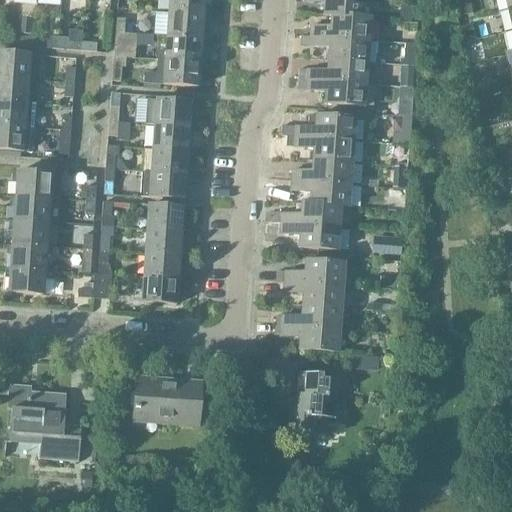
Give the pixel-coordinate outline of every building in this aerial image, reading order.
[(168,0),(168,14),(203,16),(203,14),(205,14),(206,6),(204,5),(203,0),(168,0)] [(322,17),(330,18),(362,20),(362,19),(363,0),(303,0),(303,5),(323,6),(322,17)] [(168,14),(166,38),(201,40),(202,38),(204,38),(204,30),(202,29),(203,16),(168,14)] [(124,35),(125,19),(116,18),(115,34),(124,35)] [(310,28),(309,39),(368,43),(370,20),(362,19),(362,20),(330,18),(329,30),(310,28)] [(135,35),(124,35),(115,34),(113,58),(133,60),(135,35)] [(33,47),(34,38),(19,37),(19,46),(33,47)] [(34,38),(33,47),(48,49),(49,40),(34,38)] [(201,40),(166,38),(165,52),(156,52),(155,61),(157,61),(200,64),(200,62),(202,62),(203,54),(200,54),(201,40)] [(368,43),(309,39),(308,49),(328,50),(327,62),(367,65),(368,43)] [(67,41),(67,50),(81,51),(82,43),(67,41)] [(82,43),(81,51),(96,53),(97,44),(82,43)] [(0,78),(38,81),(39,57),(0,54),(0,78)] [(144,73),(143,84),(197,88),(198,86),(200,86),(201,78),(199,78),(200,64),(157,61),(156,74),(144,73)] [(367,65),(327,62),(326,74),(307,73),(306,83),(365,87),(367,65)] [(121,68),(112,67),(111,81),(120,82),(121,68)] [(65,83),(74,84),(75,69),(66,68),(65,83)] [(0,103),(35,105),(36,106),(38,81),(0,78),(0,103)] [(74,84),(65,83),(64,97),(73,98),(74,84)] [(364,110),(365,87),(306,83),(305,94),(325,95),(324,107),(364,110)] [(154,126),(189,129),(189,128),(191,128),(192,119),(189,119),(190,105),(148,102),(146,125),(154,126)] [(0,127),(33,130),(35,105),(0,103),(0,127)] [(401,105),(401,117),(411,118),(412,106),(401,105)] [(108,124),(117,124),(118,108),(109,107),(108,124)] [(61,131),(70,132),(71,116),(62,116),(61,131)] [(355,120),(315,117),(308,117),(307,129),(295,128),(294,138),(353,142),(355,120)] [(117,124),(108,124),(107,137),(116,137),(117,124)] [(154,126),(152,151),(187,153),(187,152),(189,152),(190,143),(188,143),(189,129),(154,126)] [(33,130),(0,127),(0,151),(32,154),(33,130)] [(70,132),(61,131),(60,145),(70,146),(70,132)] [(312,150),(311,162),(352,164),(353,142),(294,138),(287,138),(286,148),(312,150)] [(106,155),(105,172),(114,172),(115,156),(119,156),(119,148),(106,147),(106,155)] [(152,151),(151,175),(185,177),(185,176),(188,176),(188,167),(186,167),(187,153),(152,151)] [(291,172),(290,182),(350,186),(352,164),(311,162),(310,174),(291,172)] [(105,172),(104,184),(113,185),(114,172),(105,172)] [(16,184),(15,198),(49,200),(59,200),(61,176),(17,173),(17,175),(14,175),(14,184),(16,184)] [(141,174),(140,199),(184,201),(184,199),(186,200),(186,191),(184,191),(185,177),(151,175),(141,174)] [(394,181),(394,190),(405,190),(405,182),(394,181)] [(309,194),(309,203),(340,205),(340,209),(349,209),(350,186),(290,182),(289,192),(309,194)] [(87,186),(86,202),(95,202),(96,186),(87,186)] [(14,208),(13,222),(48,224),(49,200),(15,198),(15,200),(12,200),(11,208),(14,208)] [(95,202),(86,202),(85,216),(94,216),(95,202)] [(101,219),(110,219),(111,203),(103,202),(101,219)] [(338,229),(340,209),(340,205),(309,203),(302,203),(301,216),(281,215),(280,225),(338,229)] [(148,207),(147,231),(182,234),(182,233),(184,233),(185,224),(182,224),(183,210),(148,207)] [(12,232),(12,246),(46,248),(48,224),(13,222),(13,224),(11,224),(10,232),(12,232)] [(338,229),(280,225),(279,236),(299,237),(299,249),(337,251),(338,229)] [(147,231),(145,256),(181,258),(181,256),(183,257),(183,248),(181,248),(182,234),(147,231)] [(83,235),(82,250),(91,251),(92,235),(83,235)] [(100,236),(99,252),(108,253),(109,237),(100,236)] [(385,240),(384,254),(401,255),(402,241),(385,240)] [(11,255),(10,270),(45,272),(46,248),(12,246),(11,248),(9,247),(9,255),(11,255)] [(91,251),(82,250),(81,265),(90,265),(91,251)] [(99,252),(98,266),(107,267),(108,253),(99,252)] [(145,256),(143,280),(178,282),(179,280),(181,280),(182,272),(180,271),(181,258),(145,256)] [(344,265),(335,264),(305,262),(305,275),(285,273),(284,284),(343,287),(344,265)] [(45,272),(10,270),(10,271),(8,271),(7,280),(9,280),(9,294),(44,296),(45,280),(55,280),(55,273),(45,272)] [(93,284),(92,299),(109,300),(111,276),(110,276),(97,275),(93,274),(92,284),(93,284)] [(178,282),(143,280),(142,304),(176,306),(177,304),(179,305),(180,296),(178,296),(178,282)] [(77,298),(92,299),(93,284),(92,284),(83,283),(83,289),(78,289),(77,298)] [(303,295),(302,307),(341,310),(343,287),(284,284),(283,294),(303,295)] [(281,318),(280,328),(340,332),(341,310),(302,307),(301,319),(281,318)] [(395,335),(396,327),(385,326),(384,334),(395,335)] [(340,332),(280,328),(280,337),(300,339),(299,352),(338,354),(340,332)] [(289,438),(312,440),(313,436),(328,437),(329,421),(334,421),(337,383),(322,382),(323,377),(299,375),(297,409),(291,409),(289,438)] [(135,422),(198,427),(200,384),(138,380),(135,422)] [(41,439),(40,461),(80,463),(82,428),(65,427),(67,396),(32,393),(33,388),(10,386),(9,411),(12,411),(12,423),(8,422),(6,444),(12,445),(12,437),(41,439)]
